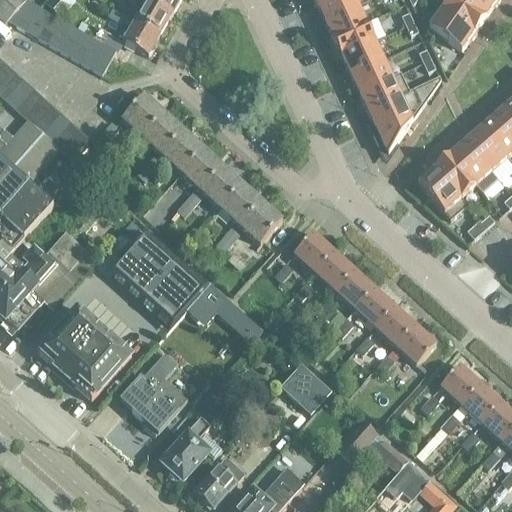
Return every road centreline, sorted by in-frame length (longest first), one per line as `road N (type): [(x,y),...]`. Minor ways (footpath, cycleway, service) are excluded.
road 1 (residential): [(511,346),(340,196)]
road 2 (residential): [(340,196),(297,191),(171,74)]
road 3 (residential): [(340,196),(253,0)]
road 4 (residential): [(171,74),(86,106),(4,41)]
road 5 (unclassified): [(154,511),(49,417)]
